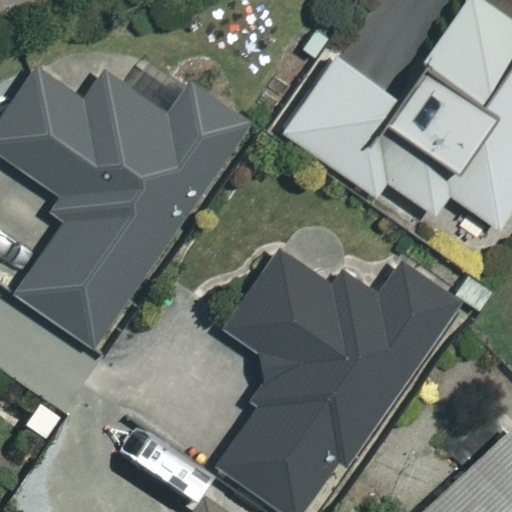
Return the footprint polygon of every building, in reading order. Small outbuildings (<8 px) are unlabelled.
[(511,182),(511,20),(482,0),(448,0),(386,90),(325,47),(271,123),(365,189),(376,173),(424,207),(439,185),(487,219),(511,182)] [(0,95),(0,154),(51,190),(42,204),(57,215),(8,287),(83,339),(240,113),(183,74),(158,109),(97,66),(75,97),(24,61),(0,95)] [(318,278),(269,243),(212,323),(264,359),(243,389),(253,397),(205,464),(273,511),(296,511),(448,299),(392,258),(368,292),(328,264),(318,278)] [(511,511),(511,444),(490,421),(395,511),(511,511)] [(206,511),(188,499),(178,511),(206,511)]
